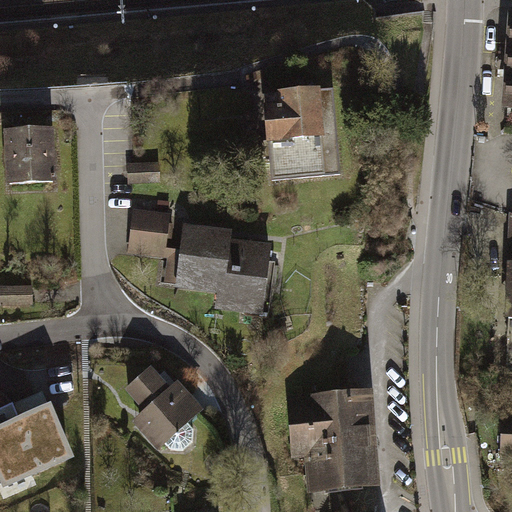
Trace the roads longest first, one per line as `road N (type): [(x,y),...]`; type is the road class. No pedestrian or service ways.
road 1 (tertiary): [(465,0),(439,265),(438,371),(454,511)]
road 2 (residential): [(109,313),(94,284),(89,91),(0,98)]
road 3 (residential): [(109,313),(178,340),(213,370),(239,417),(259,511)]
